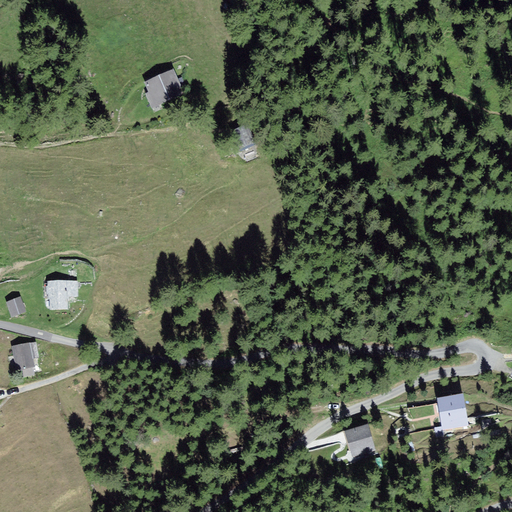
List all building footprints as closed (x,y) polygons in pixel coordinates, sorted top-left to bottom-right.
[(172,68),(145,81),(157,107),(185,94),(172,68)] [(77,283),(69,283),(49,283),(50,311),(70,310),(69,299),(78,299),(77,283)] [(22,298),(6,304),(11,318),(27,313),(22,298)] [(37,340),(13,347),(21,374),(44,368),(37,340)] [(463,393),(437,398),(443,430),(468,425),(463,393)] [(368,424),(344,431),(351,457),(376,450),(368,424)]
